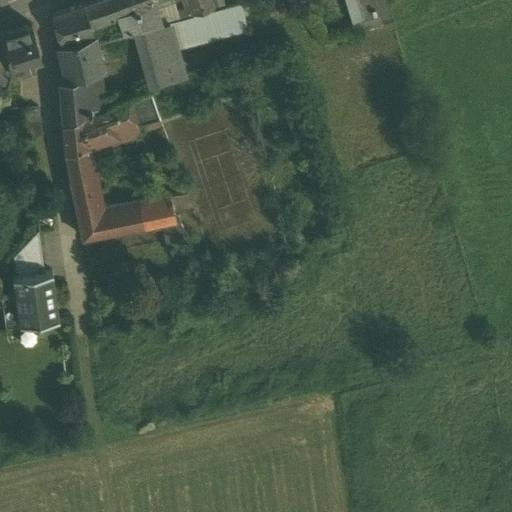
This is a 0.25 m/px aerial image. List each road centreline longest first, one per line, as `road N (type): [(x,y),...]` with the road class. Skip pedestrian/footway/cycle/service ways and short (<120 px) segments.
road 1 (track): [(0,463),(511,356)]
road 2 (residential): [(36,0),(83,339)]
road 3 (track): [(108,511),(83,339)]
